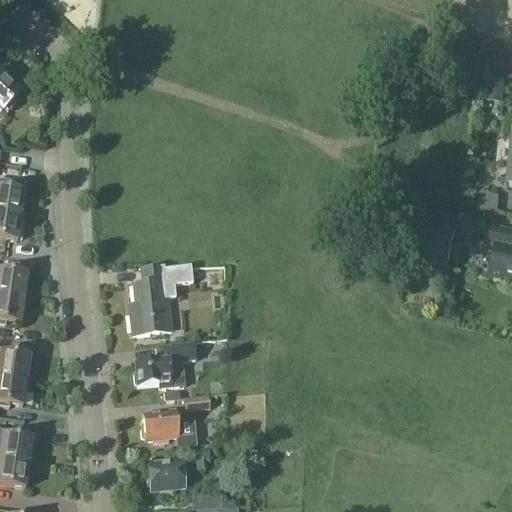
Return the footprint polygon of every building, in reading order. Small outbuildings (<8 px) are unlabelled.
[(0,61),(0,111),(1,113),(4,111),(6,113),(15,104),(13,101),(20,93),(9,83),(15,77),(0,61)] [(489,82),(487,97),(503,99),(504,84),(489,82)] [(0,182),(0,216),(20,219),(21,208),(28,209),(30,199),(23,198),(23,194),(19,194),(20,186),(0,182)] [(20,219),(0,216),(0,240),(16,243),(20,219)] [(423,231),(416,264),(447,270),(454,238),(455,233),(424,226),(423,231)] [(490,276),(511,281),(511,247),(511,244),(511,233),(489,228),(486,242),(497,245),(490,276)] [(140,272),(141,285),(132,286),(136,314),(129,315),(132,339),(172,334),(168,301),(175,300),(174,288),(192,286),(190,268),(164,272),(163,269),(140,272)] [(0,297),(24,301),(27,277),(0,273),(0,297)] [(5,324),(20,326),(24,301),(0,297),(0,327),(4,328),(5,324)] [(155,350),(156,363),(134,365),(135,376),(132,377),(133,388),(136,388),(137,390),(156,388),(156,393),(184,390),(182,365),(194,364),(192,346),(155,350)] [(0,380),(25,384),(29,361),(0,356),(0,380)] [(0,380),(0,409),(8,411),(9,407),(22,409),(25,384),(0,380)] [(179,394),(163,396),(164,405),(180,403),(179,394)] [(183,402),(184,416),(209,414),(208,400),(183,402)] [(144,444),(178,440),(178,448),(193,446),(190,422),(180,424),(179,414),(141,418),(142,431),(140,433),(141,441),(143,442),(144,444)] [(5,434),(0,433),(0,462),(28,467),(32,442),(4,438),(5,434)] [(150,494),(183,490),(182,475),(203,473),(202,462),(208,462),(207,451),(188,453),(190,464),(147,469),(148,481),(146,483),(147,490),(149,491),(150,494)] [(28,467),(0,462),(0,487),(25,491),(28,467)] [(191,511),(220,511),(220,499),(191,501),(191,511)]
